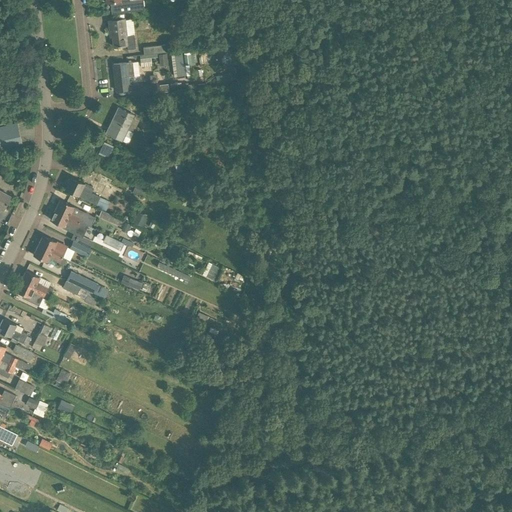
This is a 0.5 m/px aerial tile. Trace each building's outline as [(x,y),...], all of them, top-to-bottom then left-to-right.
[(106,0),(106,3),(110,3),(112,14),(145,10),(143,0),(132,0),(130,0),(106,0)] [(134,35),(127,36),(125,19),(108,21),(110,34),(112,33),(114,47),(127,46),(128,50),(136,49),(134,35)] [(164,53),(163,45),(143,47),(144,55),(164,53)] [(214,48),(215,54),(220,54),(223,69),(233,67),(230,45),(214,48)] [(174,77),(187,76),(185,66),(184,56),(183,53),(171,54),(174,77)] [(160,66),(168,65),(167,54),(159,55),(160,66)] [(192,54),(184,56),(185,66),(194,64),(192,54)] [(139,57),(140,65),(151,64),(150,57),(139,57)] [(132,82),(128,82),(128,77),(134,76),(132,62),(126,63),(113,64),(115,74),(117,74),(118,83),(116,84),(116,91),(133,89),(132,82)] [(160,84),(138,86),(139,95),(161,93),(160,86),(160,84)] [(168,84),(160,85),(160,86),(161,93),(169,92),(168,84)] [(147,108),(148,97),(141,96),(139,108),(147,108)] [(111,136),(122,141),(135,115),(118,108),(110,126),(115,128),(111,136)] [(0,127),(0,152),(23,147),(17,124),(0,127)] [(97,204),(100,197),(91,193),(93,188),(71,177),(65,189),(97,204)] [(141,195),(145,187),(145,186),(137,183),(133,192),(141,195)] [(0,207),(3,209),(10,196),(0,190),(0,207)] [(100,197),(97,204),(95,206),(106,211),(110,202),(100,197)] [(55,210),(80,222),(84,224),(87,218),(72,211),(74,207),(60,200),(55,210)] [(102,209),(99,215),(119,226),(122,220),(102,209)] [(80,222),(55,210),(51,220),(64,226),(63,228),(74,233),(80,222)] [(148,216),(138,212),(133,222),(143,227),(148,216)] [(128,233),(131,225),(125,222),(121,230),(128,233)] [(38,245),(63,257),(67,247),(43,235),(38,245)] [(78,235),(75,241),(90,249),(93,242),(78,235)] [(75,241),(74,241),(70,249),(88,257),(91,250),(90,249),(75,241)] [(121,251),(124,243),(119,241),(115,248),(121,251)] [(63,257),(38,245),(33,255),(47,262),(50,256),(55,259),(54,260),(64,265),(67,259),(63,257)] [(189,282),(191,277),(159,262),(156,268),(189,282)] [(220,268),(212,265),(206,277),(212,280),(220,268)] [(71,270),(66,280),(80,287),(93,293),(98,283),(71,270)] [(21,280),(46,292),(50,294),(53,289),(48,286),(50,282),(26,271),(21,280)] [(139,290),(143,283),(124,275),(121,282),(139,290)] [(62,279),(58,289),(69,294),(74,285),(62,279)] [(46,292),(21,280),(17,290),(27,295),(25,300),(39,306),(46,292)] [(88,294),(84,301),(94,306),(98,299),(88,294)] [(66,314),(55,309),(51,317),(66,324),(69,318),(65,316),(66,314)] [(0,324),(0,331),(24,343),(27,345),(31,338),(27,337),(28,335),(22,332),(21,333),(14,330),(17,325),(3,318),(0,324)] [(47,337),(40,333),(39,333),(34,342),(42,345),(43,346),(47,337)] [(63,355),(70,357),(74,344),(67,342),(63,355)] [(0,359),(8,363),(11,356),(12,356),(4,352),(7,347),(0,343),(0,359)] [(13,351),(31,360),(34,354),(16,345),(13,351)] [(18,359),(11,356),(8,363),(15,366),(18,359)] [(13,374),(16,367),(15,366),(8,363),(0,359),(0,374),(5,377),(8,372),(13,374)] [(15,366),(16,367),(22,370),(26,363),(18,359),(15,366)] [(61,369),(55,380),(66,386),(71,374),(61,369)] [(14,389),(30,396),(33,391),(35,387),(19,379),(14,389)] [(0,403),(9,408),(16,396),(5,390),(2,396),(0,394),(0,403)] [(39,402),(29,397),(26,404),(36,409),(39,402)] [(61,399),(57,408),(70,414),(74,406),(61,399)] [(0,413),(5,416),(9,408),(0,403),(0,413)] [(0,425),(0,440),(8,444),(14,433),(0,425)] [(52,443),(42,439),(39,445),(49,449),(52,443)] [(25,446),(34,451),(36,445),(28,440),(25,446)] [(58,494),(65,492),(63,485),(56,487),(58,494)]
